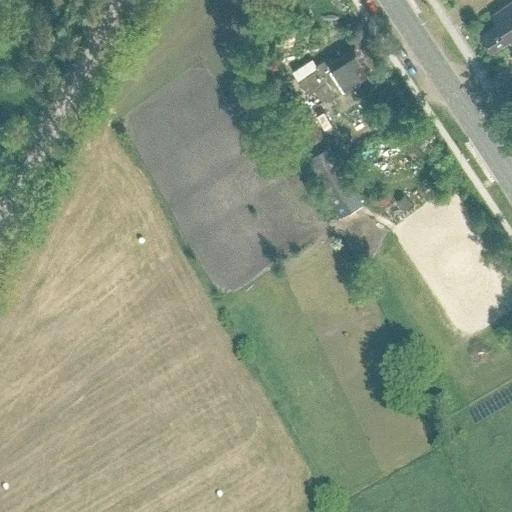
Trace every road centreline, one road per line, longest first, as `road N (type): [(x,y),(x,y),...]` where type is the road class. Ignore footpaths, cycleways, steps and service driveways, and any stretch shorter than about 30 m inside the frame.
road 1 (unclassified): [(0,213),(116,0)]
road 2 (secondary): [(511,181),(391,0)]
